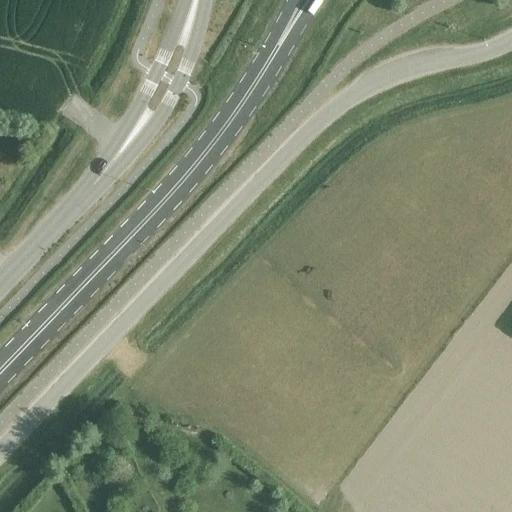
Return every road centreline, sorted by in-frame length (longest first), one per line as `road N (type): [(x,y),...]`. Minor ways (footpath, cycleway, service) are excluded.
road 1 (unclassified): [(0,452),(316,123),(381,76),(511,39)]
road 2 (primary): [(238,110),(0,369)]
road 3 (unclassified): [(74,207),(148,133),(179,84),(205,0)]
road 4 (unclassified): [(186,0),(155,73),(74,207)]
road 5 (primary): [(238,110),(316,0)]
road 6 (primary): [(295,0),(238,110)]
